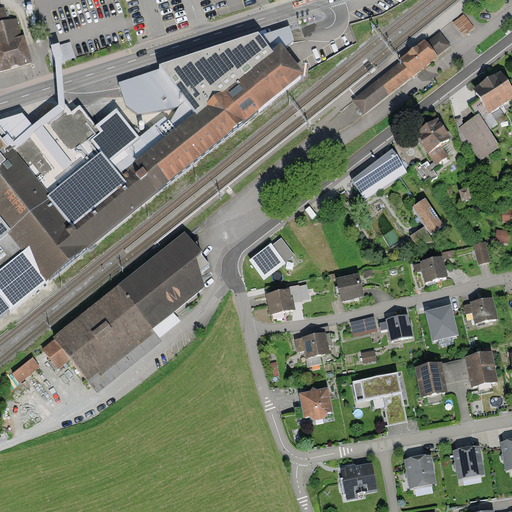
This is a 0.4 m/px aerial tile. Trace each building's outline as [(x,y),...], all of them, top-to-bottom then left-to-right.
[(6,9),(0,10),(0,69),(1,74),(34,65),(20,19),(10,22),(6,9)] [(464,16),(453,24),(464,37),(475,29),(464,16)] [(0,321),(302,79),(281,54),(295,43),(290,30),(119,86),(127,109),(139,117),(178,109),(184,105),(195,117),(202,111),(205,115),(178,135),(176,132),(173,134),(168,128),(156,138),(152,132),(150,133),(149,131),(142,136),(137,129),(132,134),(116,115),(96,131),(80,112),(71,119),(65,111),(62,108),(59,110),(34,131),(24,119),(0,126),(0,321)] [(425,45),(353,103),(364,118),(412,80),(413,82),(438,62),(436,60),(451,48),(441,35),(426,46),(425,45)] [(71,46),(52,53),(56,65),(61,64),(75,59),(71,46)] [(511,100),(511,95),(501,78),(477,94),(481,100),(490,115),(511,100)] [(490,115),(481,100),(470,107),(479,122),(464,131),(461,120),(456,121),(463,151),(472,149),(479,160),(497,149),(487,133),(498,127),(490,115)] [(440,123),(418,138),(438,168),(449,161),(441,148),(451,141),(440,123)] [(392,151),(352,183),(365,202),(408,174),(392,151)] [(438,179),(429,166),(423,170),(421,167),(415,171),(424,184),(430,180),(431,183),(438,179)] [(470,201),(468,193),(461,195),(463,204),(470,201)] [(443,229),(425,203),(414,211),(426,229),(411,239),(416,247),(434,244),(430,238),(443,229)] [(504,225),(511,224),(511,211),(503,212),(504,225)] [(510,233),(502,232),(501,243),(509,244),(510,233)] [(294,257),(281,241),(252,264),(264,280),(294,257)] [(485,246),(476,248),(480,265),(489,262),(485,246)] [(171,251),(45,353),(58,369),(69,360),(89,385),(204,291),(171,251)] [(443,260),(415,266),(417,273),(423,271),(426,284),(447,280),(443,260)] [(358,279),(339,284),(343,303),(362,299),(358,279)] [(279,295),(269,297),(273,316),(293,312),(292,304),(309,301),(306,287),(279,292),(279,295)] [(480,302),(480,305),(464,308),(466,316),(474,314),(477,325),(496,321),(491,299),(480,302)] [(457,337),(450,311),(428,317),(434,342),(457,337)] [(409,317),(379,324),(381,332),(388,330),(391,342),(414,337),(409,317)] [(374,319),(352,324),(355,337),(377,331),(374,319)] [(155,332),(159,339),(182,327),(178,320),(155,332)] [(330,335),(296,343),(298,354),(307,352),(309,360),(328,356),(327,348),(333,346),(330,335)] [(377,361),(375,353),(362,355),(364,364),(377,361)] [(497,384),(491,357),(455,365),(458,379),(472,376),(474,389),(497,384)] [(34,359),(13,376),(21,385),(42,368),(34,359)] [(455,364),(418,372),(424,399),(446,394),(443,382),(458,379),(455,364)] [(407,420),(398,376),(353,385),(357,405),(383,399),(388,424),(407,420)] [(327,393),(301,398),(306,419),(332,414),(327,393)] [(511,444),(504,446),(506,454),(504,454),(502,457),(503,460),(506,462),(507,462),(508,470),(511,469),(511,444)] [(478,451),(457,455),(458,463),(457,463),(455,466),(455,469),(458,471),(459,471),(461,479),(483,475),(481,465),(482,464),(482,461),(480,460),(478,451)] [(430,460),(408,464),(409,472),(408,472),(406,475),(407,479),(410,480),(411,480),(412,488),(434,484),(432,475),(434,473),(433,470),(431,469),(430,460)] [(372,468),(344,474),(345,479),(341,480),(344,496),(348,496),(349,500),(358,498),(358,495),(376,491),(372,468)]
